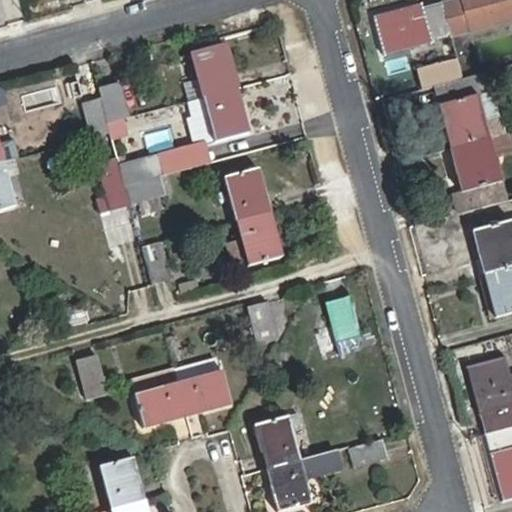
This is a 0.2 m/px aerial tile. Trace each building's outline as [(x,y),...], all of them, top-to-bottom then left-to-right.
[(511,0),(460,0),(443,5),(451,36),(511,19),(511,0)] [(384,54),(451,36),(443,5),(423,10),(422,8),(375,19),(384,54)] [(191,54),(203,98),(238,89),(226,45),(191,54)] [(423,89),(461,79),(456,59),(419,69),(423,89)] [(99,89),(109,123),(130,118),(120,83),(99,89)] [(249,133),(238,89),(203,98),(216,142),(249,133)] [(478,95),(486,124),(500,120),(492,91),(478,95)] [(439,105),(449,149),(490,139),(486,124),(478,95),(439,105)] [(82,105),(90,139),(110,133),(100,99),(82,105)] [(511,154),(511,132),(490,139),(495,159),(511,154)] [(96,137),(97,156),(115,154),(113,136),(96,137)] [(495,159),(490,139),(449,149),(461,192),(452,195),(456,215),(506,201),(495,159)] [(210,164),(206,145),(157,157),(162,176),(210,164)] [(109,208),(130,202),(126,186),(120,166),(118,157),(97,163),(109,208)] [(120,166),(126,186),(160,177),(162,176),(157,157),(120,166)] [(0,210),(16,206),(4,162),(0,163),(0,210)] [(225,179),(236,223),(270,213),(259,170),(225,179)] [(165,196),(160,177),(126,186),(130,202),(131,205),(165,196)] [(283,257),(270,213),(236,223),(248,267),(283,257)] [(511,220),(472,231),(483,275),(511,267),(511,220)] [(172,280),(162,242),(143,248),(153,285),(172,280)] [(511,267),(483,275),(495,319),(511,314),(511,267)] [(340,357),(361,350),(357,335),(360,334),(350,297),(325,303),(340,357)] [(268,303),(247,308),(257,345),(278,339),(268,303)] [(69,308),(74,326),(89,322),(84,304),(69,308)] [(86,400),(108,395),(96,355),(76,361),(86,400)] [(480,415),(485,434),(488,434),(511,427),(511,376),(507,358),(469,367),(482,414),(480,415)] [(144,429),(187,417),(178,383),(174,368),(130,380),(144,429)] [(222,371),(178,383),(187,417),(232,405),(222,371)] [(254,425),(266,469),(300,460),(292,433),(303,429),(298,414),(254,425)] [(511,498),(511,427),(488,434),(505,500),(511,498)] [(382,440),(348,450),(353,467),(387,458),(382,440)] [(314,479),(346,469),(339,447),(307,457),(314,479)] [(110,510),(146,501),(134,458),(99,467),(110,510)] [(312,504),(300,460),(266,469),(278,511),(312,504)] [(148,511),(146,501),(110,510),(103,511),(148,511)]
